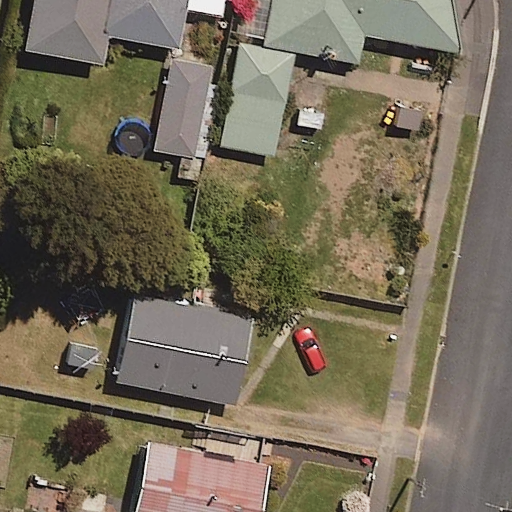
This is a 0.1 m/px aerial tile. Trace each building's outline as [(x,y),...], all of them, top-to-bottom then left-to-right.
[(30,0),(22,60),(99,70),(103,43),(175,54),(181,12),(219,17),(221,0),(30,0)] [(261,48),(292,55),(354,68),(360,39),(456,58),(446,0),(238,0),(232,35),(262,41),(261,48)] [(292,55),(261,48),(239,44),(219,148),(271,159),(292,55)] [(207,71),(167,64),(152,155),(192,161),(207,71)] [(244,304),(124,280),(106,367),(226,392),(244,304)] [(247,511),(259,447),(138,425),(122,511),(97,511),(92,511),(91,511),(247,511)]
